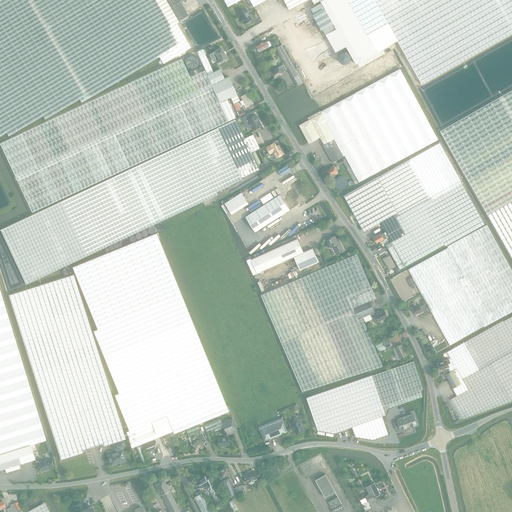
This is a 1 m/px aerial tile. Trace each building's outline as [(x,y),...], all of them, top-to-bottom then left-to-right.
[(0,0),(0,136),(6,133),(8,136),(43,116),(45,119),(79,99),(81,102),(159,57),(163,63),(190,47),(176,23),(170,27),(154,0),(0,0)] [(154,0),(170,27),(176,23),(178,22),(188,16),(179,1),(178,0),(154,0)] [(278,0),(279,2),(281,1),(283,2),(285,2),(289,10),(307,0),(312,0),(314,4),(320,1),(320,0),(278,0)] [(321,3),(311,8),(314,14),(313,14),(322,30),(323,30),(336,52),(346,47),(356,64),(397,41),(422,84),(511,33),(511,0),(320,0),(320,1),(321,3)] [(246,8),(239,12),(242,18),(241,19),(243,23),(244,23),(246,22),(247,23),(248,24),(250,23),(250,22),(250,20),(252,20),(246,8)] [(269,39),(276,35),(273,30),(266,33),(269,39)] [(259,51),(268,46),(265,41),(264,42),(264,41),(260,43),(261,44),(256,46),(258,50),(258,49),(259,51)] [(282,45),(276,48),(297,86),(303,83),(282,45),(282,44),(282,45)] [(212,53),(209,55),(212,59),(214,58),(218,64),(220,62),(221,63),(227,59),(221,48),(214,51),(214,52),(212,53)] [(202,49),(197,52),(207,75),(213,72),(205,54),(203,50),(202,49)] [(181,59),(0,143),(32,212),(235,118),(227,100),(220,103),(220,102),(207,75),(206,75),(204,71),(190,77),(181,59)] [(281,73),(286,70),(283,65),(278,68),(274,70),(271,73),(272,75),(271,75),(273,78),(274,78),(274,79),(277,77),(278,77),(282,75),(281,73)] [(207,75),(220,102),(230,97),(236,94),(237,94),(228,77),(224,78),(220,69),(213,72),(207,75)] [(400,69),(321,111),(321,112),(322,113),(335,138),(345,156),(359,182),(438,139),(400,69)] [(511,90),(440,131),(511,257),(511,90)] [(247,108),(253,104),(247,93),(240,97),(247,108)] [(236,94),(230,97),(233,104),(233,103),(237,102),(239,101),(236,94)] [(253,111),(241,117),(248,129),(251,127),(253,130),(262,126),(258,119),(257,120),(255,115),(255,114),(253,111)] [(322,113),(299,125),(309,143),(320,137),(324,144),(335,138),(322,113)] [(250,153),(244,139),(235,120),(113,176),(0,230),(26,285),(140,231),(217,195),(215,192),(242,180),(241,178),(258,170),(250,153)] [(252,135),(244,139),(250,153),(259,149),(252,135)] [(324,144),(323,145),(333,162),(345,156),(335,138),(324,144)] [(277,158),(276,157),(282,154),(279,148),(277,149),(274,143),(267,147),(270,153),(271,156),(273,155),(272,156),(272,158),(273,159),(274,159),(275,159),(276,159),(277,158)] [(439,143),(344,196),(363,232),(380,222),(395,214),(405,234),(391,242),(386,245),(400,269),(444,245),(445,246),(484,224),(439,143)] [(345,158),(338,161),(340,164),(343,162),(355,184),(358,183),(345,158)] [(337,170),(339,169),(337,166),(334,167),(333,165),(330,167),(330,168),(327,170),(329,173),(328,173),(329,176),(334,174),(337,172),(337,171),(337,170)] [(290,199),(284,202),(289,210),(294,206),(296,209),(303,205),(298,197),(299,197),(297,194),(296,194),(293,189),(286,194),(290,199)] [(225,203),(232,214),(248,204),(241,193),(225,203)] [(258,209),(246,217),(255,232),(289,210),(284,202),(280,195),(279,195),(258,209)] [(380,222),(391,242),(405,234),(395,214),(380,222)] [(448,248),(408,269),(412,277),(416,283),(450,345),(484,326),(484,327),(511,311),(511,270),(487,224),(447,246),(448,248)] [(156,233),(72,267),(97,330),(93,331),(100,348),(118,394),(114,395),(128,431),(166,416),(173,434),(185,429),(197,424),(228,412),(202,348),(156,233)] [(384,239),(388,237),(386,234),(385,234),(383,233),(381,234),(380,233),(373,238),(373,239),(374,241),(375,240),(376,243),(380,241),(380,242),(384,240),(384,239)] [(342,251),(344,250),(340,243),(338,243),(334,236),(327,240),(330,248),(332,247),(336,254),(335,254),(335,255),(336,254),(337,254),(341,252),(342,252),(342,251)] [(300,270),(321,260),(320,257),(317,258),(312,248),(303,252),(297,239),(283,245),(251,259),(257,273),(293,257),(300,270)] [(262,294),(261,295),(302,391),(383,366),(362,317),(358,319),(353,308),(370,300),(376,298),(356,254),(262,294)] [(392,269),(395,267),(389,256),(383,259),(389,269),(391,268),(392,269)] [(74,275),(8,295),(60,460),(82,453),(82,451),(103,444),(103,446),(125,439),(74,275)] [(0,454),(35,444),(36,450),(39,449),(38,446),(39,446),(38,443),(45,441),(17,348),(7,316),(0,291),(0,454)] [(370,300),(353,308),(358,319),(362,317),(363,317),(365,322),(372,319),(370,314),(375,312),(370,300)] [(424,312),(427,310),(426,308),(425,308),(423,305),(420,306),(419,305),(412,309),(413,310),(413,311),(414,312),(416,314),(418,313),(419,314),(423,311),(424,312)] [(375,312),(370,314),(372,319),(373,318),(375,322),(378,321),(378,322),(387,317),(387,316),(388,315),(386,312),(385,312),(384,311),(379,313),(378,311),(375,313),(375,312)] [(503,321),(447,352),(450,358),(468,389),(457,396),(451,399),(459,412),(456,414),(459,419),(461,417),(462,419),(511,401),(511,316),(503,321)] [(376,345),(377,349),(379,351),(392,345),(389,339),(376,345)] [(395,348),(394,348),(393,349),(395,353),(396,354),(395,356),(397,360),(398,360),(400,359),(400,358),(406,355),(401,345),(395,347),(395,348)] [(450,372),(446,375),(453,388),(457,396),(468,389),(450,358),(449,359),(450,363),(448,364),(449,367),(448,367),(450,372)] [(443,362),(438,364),(439,367),(438,367),(439,370),(440,369),(440,370),(448,367),(449,367),(448,364),(450,363),(449,359),(443,361),(443,362)] [(372,375),(306,397),(317,430),(334,433),(338,431),(346,429),(352,427),(382,416),(385,415),(389,408),(422,397),(420,390),(423,389),(414,361),(372,376),(372,375)] [(412,414),(397,418),(398,421),(397,421),(400,429),(400,428),(401,429),(406,428),(405,427),(410,425),(410,426),(415,425),(415,424),(413,416),(412,416),(412,414)] [(128,431),(126,432),(128,438),(129,440),(128,440),(131,448),(140,444),(142,448),(145,450),(155,446),(157,442),(155,438),(157,437),(161,436),(162,438),(170,435),(173,434),(166,416),(128,431)] [(382,416),(352,427),(355,437),(373,440),(388,434),(382,416)] [(278,419),(259,427),(260,430),(283,421),(282,417),(278,419)] [(223,428),(226,435),(234,431),(237,430),(232,418),(221,423),(222,425),(223,428)] [(304,431),(301,424),(302,423),(300,418),(290,422),(291,423),(289,423),(291,427),(293,426),(296,434),(304,431)] [(217,420),(204,425),(206,432),(214,429),(222,425),(221,423),(220,419),(217,420)] [(283,421),(260,430),(264,439),(264,441),(287,432),(283,421)] [(197,424),(185,429),(187,433),(199,428),(197,424)] [(199,429),(187,434),(194,450),(203,446),(200,439),(203,438),(201,433),(199,429)] [(218,446),(229,445),(228,437),(217,438),(218,446)] [(122,451),(121,451),(120,447),(123,446),(122,442),(115,444),(116,448),(115,448),(116,453),(109,455),(111,458),(109,459),(111,465),(111,464),(112,465),(117,464),(117,463),(121,461),(121,462),(124,461),(124,460),(125,460),(122,451)] [(32,451),(36,450),(35,444),(0,454),(0,470),(4,469),(6,473),(20,468),(19,465),(35,460),(32,451)] [(53,459),(50,460),(50,459),(38,463),(41,471),(48,468),(48,469),(53,468),(51,461),(53,461),(53,459)] [(272,475),(279,473),(277,466),(270,469),(272,475)] [(226,469),(219,471),(230,497),(245,491),(248,490),(246,485),(243,486),(242,485),(233,489),(229,479),(230,478),(226,469)] [(255,474),(253,471),(249,473),(243,476),(247,483),(256,479),(257,481),(261,479),(258,473),(255,474)] [(324,497),(335,491),(325,474),(315,480),(324,497)] [(203,483),(199,485),(200,485),(201,487),(199,488),(200,490),(204,489),(207,490),(208,489),(209,490),(209,489),(211,494),(214,493),(212,488),(212,489),(211,487),(211,486),(211,487),(211,486),(208,479),(208,480),(207,480),(205,475),(204,476),(205,477),(200,479),(203,483)] [(170,511),(180,511),(164,481),(156,485),(158,490),(158,492),(159,494),(161,495),(170,511)] [(366,496),(359,499),(362,506),(366,511),(373,508),(369,501),(372,499),(372,498),(379,494),(374,483),(366,487),(369,494),(366,496)] [(226,511),(211,511),(199,488),(194,490),(197,496),(194,497),(201,511),(239,511),(233,500),(229,501),(233,509),(226,511)] [(332,511),(339,511),(345,509),(342,504),(342,505),(337,497),(328,502),(333,510),(332,510),(332,511)] [(7,511),(13,511),(14,511),(21,508),(17,501),(10,505),(11,507),(6,509),(7,511)] [(50,511),(45,502),(26,511),(50,511)] [(88,511),(93,511),(91,506),(87,508),(85,503),(82,504),(82,503),(75,507),(75,508),(73,509),(74,511),(88,511),(89,511),(88,511)]
